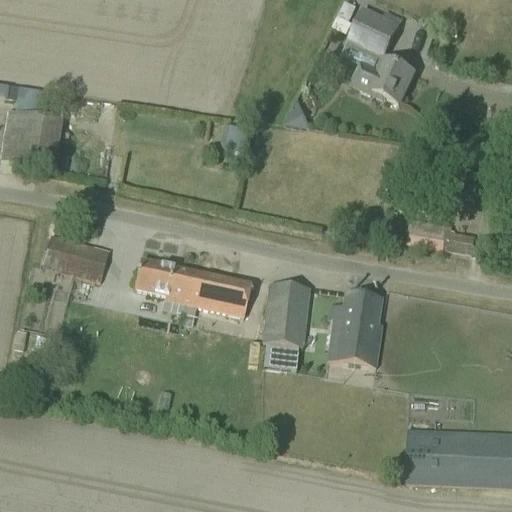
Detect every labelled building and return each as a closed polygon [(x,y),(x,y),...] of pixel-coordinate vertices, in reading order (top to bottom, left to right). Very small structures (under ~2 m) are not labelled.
[(349,42),(383,59),(398,28),(363,12),(349,42)] [(373,79),(358,72),(351,87),(397,108),(411,78),(381,63),(373,79)] [(51,124),(55,99),(17,93),(16,97),(5,95),(3,105),(15,107),(14,118),(7,117),(0,161),(0,164),(53,173),(60,125),(51,124)] [(295,108),(284,130),(307,134),(309,133),(297,107),(295,108)] [(245,156),(251,135),(226,128),(220,149),(245,156)] [(443,254),(470,259),(473,243),(446,238),(447,230),(409,224),(405,248),(442,255),(443,254)] [(41,271),(98,287),(107,256),(49,240),(41,271)] [(223,318),(242,322),(249,288),(139,265),(132,294),(152,299),(184,305),(183,310),(223,318)] [(261,348),(300,353),(307,293),(267,289),(261,348)] [(372,356),(379,304),(344,299),(340,325),(332,324),(326,366),(373,373),(376,357),(372,356)] [(181,318),(180,326),(191,328),(193,320),(181,318)] [(246,322),(242,336),(255,339),(258,325),(246,322)] [(404,488),(511,492),(511,439),(406,435),(404,488)]
